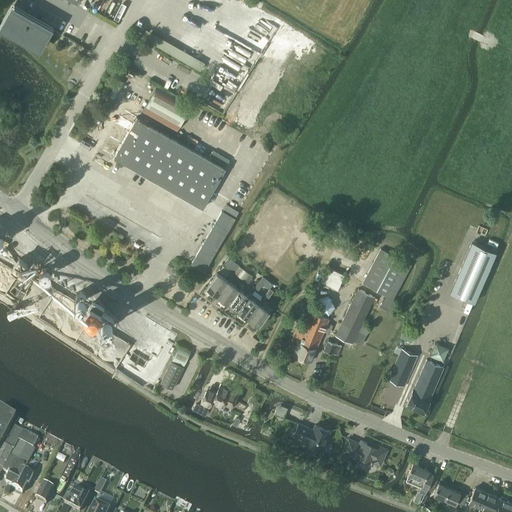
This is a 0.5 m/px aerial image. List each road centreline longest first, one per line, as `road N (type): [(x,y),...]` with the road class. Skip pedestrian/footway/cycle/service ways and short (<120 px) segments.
road 1 (tertiary): [(2,200),(97,278),(261,371)]
road 2 (tertiary): [(261,371),(2,200)]
road 3 (tertiary): [(511,477),(261,371)]
